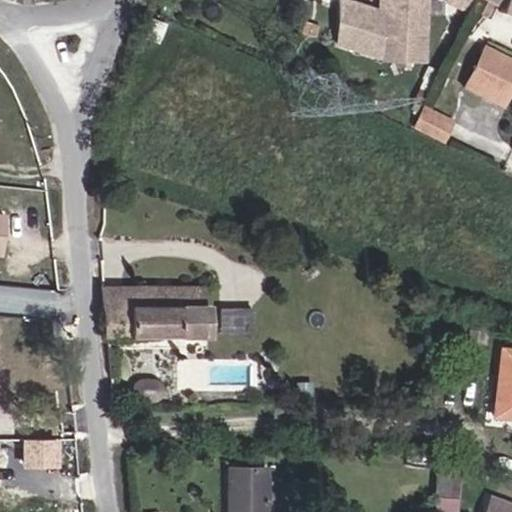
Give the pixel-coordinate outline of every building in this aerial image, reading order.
[(439,81),(441,0),(396,0),(397,21),(403,21),(403,32),(397,32),(352,22),(342,67),(397,80),(439,81)] [(475,0),(496,10),(501,0),(475,0)] [(511,0),(504,0),(500,11),(511,17),(511,0)] [(511,69),(505,66),(486,106),(511,118),(511,69)] [(429,152),(456,164),(467,140),(441,127),(429,152)] [(120,310),(221,306),(220,285),(120,288),(120,310)] [(121,359),(223,354),(221,306),(120,310),(121,345),(121,359)] [(278,511),(279,494),(241,494),(240,511),(278,511)]
